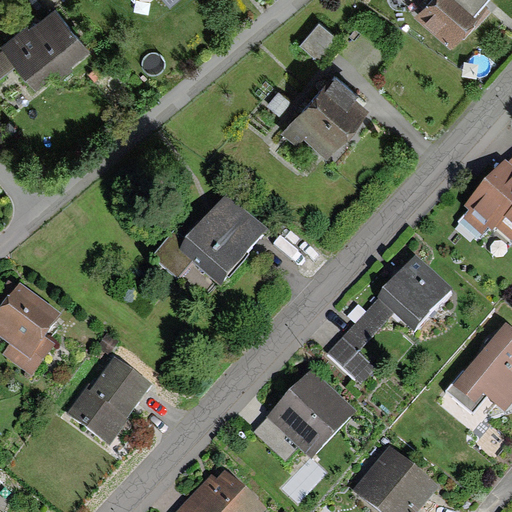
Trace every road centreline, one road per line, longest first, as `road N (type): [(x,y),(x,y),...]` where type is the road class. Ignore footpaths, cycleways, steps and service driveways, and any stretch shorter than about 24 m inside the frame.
road 1 (residential): [(511,74),(107,511)]
road 2 (residential): [(283,0),(34,213)]
